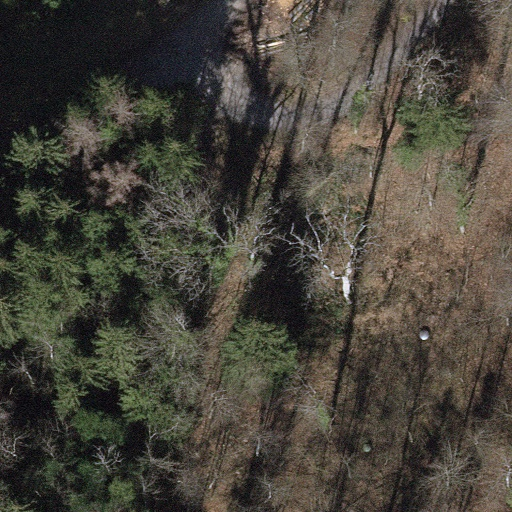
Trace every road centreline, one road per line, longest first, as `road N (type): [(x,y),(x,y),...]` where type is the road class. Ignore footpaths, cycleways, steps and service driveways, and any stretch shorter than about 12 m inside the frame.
road 1 (track): [(189,56),(245,106),(291,120),(346,99),(443,0)]
road 2 (track): [(189,56),(70,109),(0,153)]
